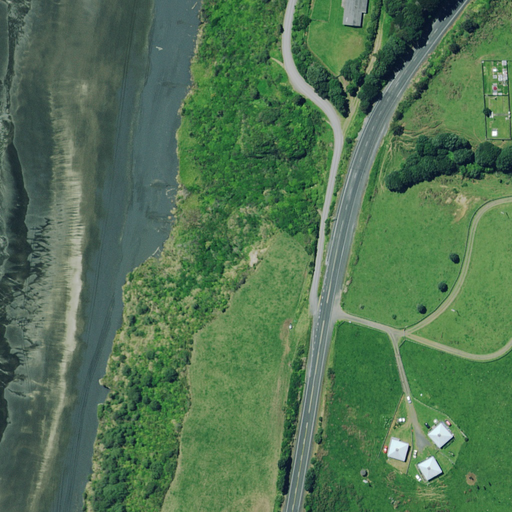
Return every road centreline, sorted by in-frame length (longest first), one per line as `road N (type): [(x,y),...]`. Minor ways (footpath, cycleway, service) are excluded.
road 1 (trunk): [(454,0),(384,98),(353,168),(325,318)]
road 2 (residential): [(277,0),(271,51),(286,87),(310,106),(322,130),(328,170),(305,275),(310,300),(325,318)]
road 3 (trunk): [(325,318),(293,511)]
